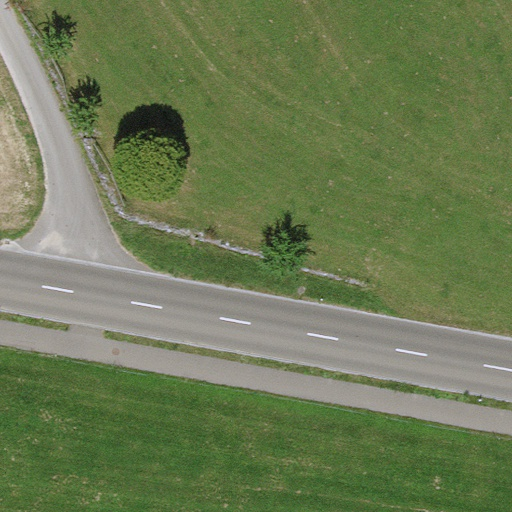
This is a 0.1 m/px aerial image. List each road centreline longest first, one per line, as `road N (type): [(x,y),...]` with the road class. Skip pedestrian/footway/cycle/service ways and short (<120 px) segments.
road 1 (tertiary): [(0,280),(511,370)]
road 2 (track): [(86,296),(80,222),(25,57),(0,8)]
